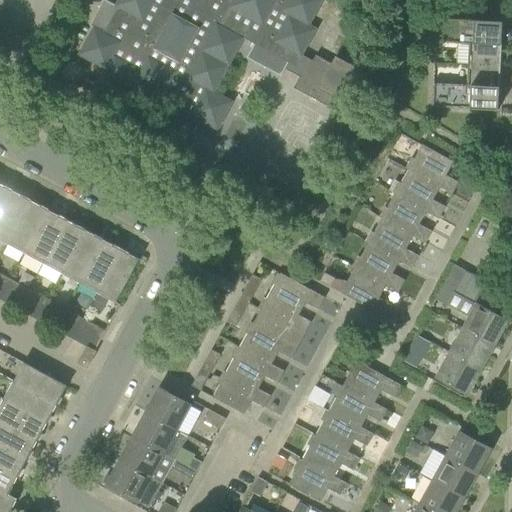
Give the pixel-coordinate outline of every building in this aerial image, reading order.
[(162,98),(176,105),(183,109),(182,110),(191,115),(217,129),(218,130),(233,102),(215,92),(231,63),(244,38),(254,44),(249,55),(256,58),(254,62),(281,76),(289,62),(303,70),(294,88),(338,111),(343,102),(350,106),(368,74),(336,56),(332,64),(316,55),(312,62),(302,57),(317,29),(310,25),(323,0),(117,0),(114,6),(116,7),(109,20),(103,31),(94,26),(79,55),(106,69),(99,83),(127,98),(134,85),(161,99),(162,98)] [(437,19),(435,42),(469,44),(468,64),(501,66),(503,22),(437,19)] [(467,85),(433,83),(432,107),(498,110),(501,66),(468,64),(467,85)] [(408,137),(399,153),(410,159),(419,144),(408,137)] [(423,144),(422,145),(415,158),(427,165),(422,175),(421,176),(440,186),(440,187),(453,194),(459,182),(446,175),(454,162),(423,144)] [(390,159),(384,173),(398,180),(404,166),(390,159)] [(433,200),(440,187),(440,186),(421,176),(422,175),(409,168),(401,183),(414,190),(408,200),(408,201),(427,211),(427,212),(439,219),(446,207),(433,200)] [(0,214),(14,188),(13,188),(12,191),(0,184),(0,214)] [(14,188),(0,214),(0,239),(8,244),(32,198),(31,198),(30,200),(13,191),(14,188)] [(420,224),(427,212),(427,211),(408,201),(408,200),(395,193),(388,207),(400,214),(395,224),(394,225),(413,236),(426,243),(432,231),(420,224)] [(8,244),(25,254),(50,208),(49,207),(48,210),(31,201),(32,198),(8,244)] [(50,208),(25,254),(43,263),(69,218),(68,218),(67,220),(50,211),(51,208),(50,208)] [(406,249),(413,236),(394,225),(395,224),(382,217),(374,231),(387,238),(381,248),(380,250),(400,261),(412,268),(419,256),(406,249)] [(69,218),(43,263),(61,273),(87,227),(86,227),(85,230),(68,221),(69,218)] [(87,227),(61,273),(79,283),(104,237),(102,240),(86,231),(87,228),(87,227)] [(104,237),(79,283),(97,293),(122,247),(121,250),(103,240),(105,237),(104,237)] [(367,275),(386,286),(399,292),(405,280),(393,273),(400,261),(380,250),(381,248),(369,241),(361,256),(373,263),(368,273),(367,275)] [(97,293),(116,303),(141,257),(140,256),(138,259),(121,250),(123,247),(122,247),(97,293)] [(455,265),(436,299),(447,305),(455,292),(466,271),(455,265)] [(385,317),(392,305),(379,298),(386,286),(367,275),(368,273),(356,266),(341,293),(385,317)] [(465,297),(477,276),(466,271),(455,292),(465,297)] [(0,299),(1,300),(11,280),(0,273),(0,299)] [(281,273),(267,298),(254,323),(298,347),(311,322),(299,315),(306,303),(318,310),(325,298),(281,273)] [(330,287),(335,278),(325,273),(321,282),(330,287)] [(488,283),(477,276),(465,297),(477,304),(488,283)] [(18,310),(29,289),(11,280),(1,300),(18,310)] [(498,288),(488,283),(477,304),(487,309),(498,288)] [(249,303),(256,290),(247,285),(240,298),(249,303)] [(511,296),(511,295),(498,288),(487,309),(501,317),(511,296)] [(37,320),(48,299),(29,289),(18,310),(37,320)] [(487,309),(477,304),(465,297),(455,292),(447,305),(469,317),(463,328),(495,345),(508,321),(501,317),(487,309)] [(242,315),(249,303),(240,298),(233,311),(242,315)] [(55,329),(66,309),(48,299),(37,320),(55,329)] [(75,340),(86,320),(66,309),(55,329),(75,340)] [(87,347),(95,351),(106,331),(86,320),(75,340),(87,347)] [(298,347),(254,323),(240,348),(272,365),(272,364),(279,352),(291,359),(298,347)] [(482,369),(495,345),(463,328),(450,352),(482,369)] [(95,351),(87,347),(78,363),(87,368),(96,352),(95,351)] [(272,365),(240,348),(226,372),(258,390),(258,389),(265,376),(278,383),(284,371),(272,364),(272,365)] [(211,350),(205,362),(214,367),(220,355),(211,350)] [(417,368),(422,359),(408,351),(403,360),(417,368)] [(450,352),(436,376),(469,394),(482,369),(450,352)] [(382,390),(394,397),(401,385),(357,361),(343,387),(355,394),(356,392),(375,403),(382,390)] [(23,363),(13,382),(56,405),(59,407),(59,406),(57,404),(66,387),(69,389),(69,388),(23,363)] [(213,397),(244,414),(252,401),(264,408),(271,396),(258,389),(258,390),(226,372),(213,397)] [(192,385),(201,391),(208,378),(199,373),(192,385)] [(13,382),(3,399),(46,423),(49,424),(50,424),(47,422),(54,408),(56,405),(13,382)] [(318,405),(325,391),(315,385),(308,399),(318,405)] [(178,430),(191,405),(159,388),(146,412),(178,430)] [(381,422),(387,410),(375,403),(356,392),(355,394),(350,404),(337,397),(329,411),(342,418),(343,417),(361,427),(368,415),(381,422)] [(3,399),(0,404),(0,421),(37,441),(40,442),(40,441),(37,440),(43,430),(46,423),(3,399)] [(205,421),(220,429),(226,419),(211,410),(205,421)] [(176,459),(189,435),(178,430),(146,412),(133,436),(165,453),(176,459)] [(348,452),(355,439),(367,446),(374,434),(361,427),(343,417),(342,418),(337,428),(324,421),(316,436),(328,443),(329,442),(348,452)] [(0,421),(0,443),(27,459),(30,460),(30,459),(27,458),(31,451),(37,441),(0,421)] [(428,444),(435,432),(422,425),(415,438),(428,444)] [(478,473),(491,449),(459,432),(446,456),(478,473)] [(152,477),(165,453),(133,436),(119,460),(152,477)] [(418,458),(424,447),(413,441),(407,452),(418,458)] [(303,460),(315,467),(334,477),(334,476),(341,464),(354,471),(361,459),(348,452),(329,442),(328,443),(323,452),(311,445),(303,460)] [(20,478),(21,477),(18,476),(27,459),(0,443),(0,467),(17,477),(20,478)] [(465,497),(478,473),(446,456),(433,479),(465,497)] [(202,462),(193,457),(189,466),(198,471),(202,462)] [(193,480),(198,471),(189,466),(176,459),(171,468),(181,473),(193,480)] [(152,477),(119,460),(106,484),(149,508),(163,483),(152,477)] [(392,474),(405,482),(411,470),(398,463),(392,474)] [(0,489),(8,494),(17,477),(0,467),(0,489)] [(297,470),(289,485),(320,502),(328,488),(341,495),(347,483),(334,476),(334,477),(315,467),(310,477),(297,470)] [(258,477),(251,491),(260,496),(268,482),(258,477)] [(436,511),(456,511),(465,497),(433,479),(420,503),(436,511)] [(19,502),(20,500),(8,494),(0,489),(0,511),(9,511),(16,500),(19,502)] [(389,511),(392,507),(380,501),(374,511),(389,511)] [(299,502),(293,511),(304,511),(308,506),(299,502)] [(436,511),(420,503),(415,511),(436,511)]
